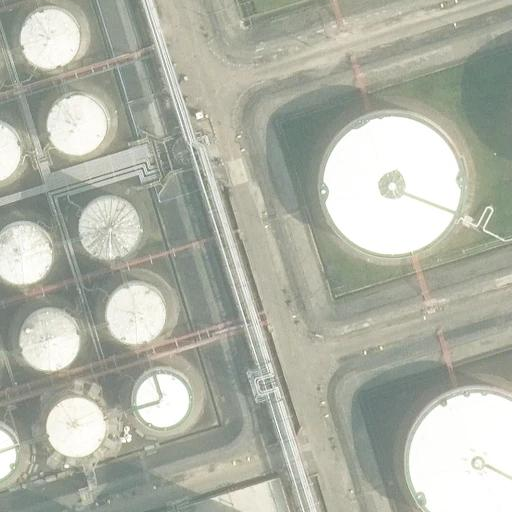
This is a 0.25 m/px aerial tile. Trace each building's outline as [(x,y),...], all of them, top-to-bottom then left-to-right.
[(86,45),(87,38),(86,31),(84,25),(81,19),(77,14),(72,10),(66,7),(60,5),(53,4),(46,5),(40,7),(34,10),(29,14),(25,19),(21,25),(19,31),(19,38),(19,45),(21,51),(24,57),(29,62),(34,66),(40,69),(46,71),(53,72),(59,71),(66,70),(72,66),(77,62),(81,57),(84,51),(86,45)] [(112,127),(113,121),(112,114),(111,108),(108,102),(104,97),(99,93),(93,90),(87,88),(81,87),(74,87),(68,89),(62,91),(57,95),(52,100),(49,105),(46,111),(45,118),(45,124),(46,130),(48,136),(52,142),(56,146),(62,150),(68,153),(74,154),(80,155),(87,154),(93,152),(99,149),(103,144),(107,139),(110,133),(112,127)] [(466,195),(467,184),(466,173),(463,162),(459,151),(453,142),(446,133),(438,125),(428,119),(418,114),(407,111),(396,110),(384,110),(373,113),(362,116),(352,122),(343,129),(335,137),(329,146),(324,156),(320,167),(319,178),(319,190),(320,201),(324,212),(329,222),(335,231),(343,239),(352,246),(362,252),(373,255),(384,258),(395,258),(407,257),(418,254),(428,249),(438,243),(446,235),(453,227),(459,217),(463,206),(466,195)] [(25,155),(25,148),(25,142),(23,136),(20,130),(16,125),(11,121),(5,118),(0,115),(0,181),(5,179),(11,176),(16,172),(20,167),(23,161),(25,155)] [(146,232),(147,226),(146,219),(145,213),(142,207),(138,202),(133,198),(127,195),(121,193),(115,192),(108,192),(102,193),(96,196),(91,200),(86,205),(83,210),(80,216),(79,222),(79,229),(80,235),(83,241),(86,247),(91,251),(96,255),(102,258),(108,259),(115,260),(121,259),(127,257),(133,253),(138,249),(142,244),(145,238),(146,232)] [(55,258),(55,252),(55,245),(53,239),(50,233),(46,228),(41,224),(35,221),(29,219),(23,218),(16,218),(10,219),(4,222),(0,225),(0,278),(4,281),(10,284),(16,285),(23,286),(29,285),(35,283),(41,279),(46,275),(50,270),(53,264),(55,258)] [(172,317),(173,310),(172,304),(171,297),(168,292),(164,287),(159,282),(153,279),(147,277),(140,276),(134,276),(128,278),(122,281),(117,284),(112,289),(109,295),(106,301),(105,307),(105,313),(106,320),(109,326),(112,331),(117,336),(122,340),(128,342),(134,344),(141,344),(147,343),(153,341),(159,338),(164,334),(168,328),(171,323),(172,317)] [(81,343),(82,337),(81,330),(80,324),(77,318),(73,313),(68,309),(62,306),(56,304),(50,303),(43,303),(37,305),(31,307),(26,311),(21,316),(18,321),(15,327),(14,334),(14,340),(15,347),(18,353),(21,358),(26,363),(31,366),(37,369),(43,371),(50,371),(56,370),(62,368),(68,365),(73,360),(77,355),(80,349),(81,343)] [(198,403),(198,397),(198,391),(196,384),(193,379),(189,373),(184,369),(178,366),(172,364),(166,363),(159,363),(153,365),(147,367),(142,371),(137,376),(134,381),(131,387),(130,394),(130,400),(131,406),(134,412),(137,418),(142,423),(147,426),(153,429),(159,431),(166,431),(172,430),(178,428),(184,425),(189,420),(193,415),(196,410),(198,403)] [(511,511),(511,396),(502,391),(487,387),(471,387),(456,389),(441,395),(428,405),(418,416),(410,430),(405,445),(404,460),(405,476),(411,491),(419,504),(426,511),(511,511)] [(108,429),(109,423),(108,417),(106,410),(103,405),(99,399),(95,395),(89,392),(83,390),(76,389),(70,389),(64,391),(58,393),(52,397),(48,402),(44,407),(42,413),(41,420),(41,426),(42,433),(44,439),(48,444),(52,449),(58,452),(64,455),(70,457),(76,457),(83,456),(89,454),(95,451),(99,446),(103,441),(106,436),(108,429)] [(23,456),(24,450),(23,443),(21,437),(18,431),(14,426),(9,422),(4,419),(0,417),(0,482),(4,481),(9,477),(14,473),(18,468),(21,462),(23,456)]
